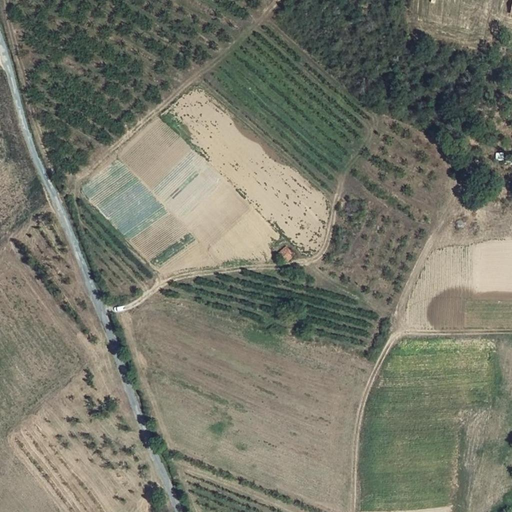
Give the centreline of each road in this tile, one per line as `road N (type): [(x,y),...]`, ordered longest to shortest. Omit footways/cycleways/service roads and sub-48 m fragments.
road 1 (unclassified): [(0,41),(26,132),(178,511)]
road 2 (track): [(102,311),(128,306),(172,278),(319,259),(356,155)]
